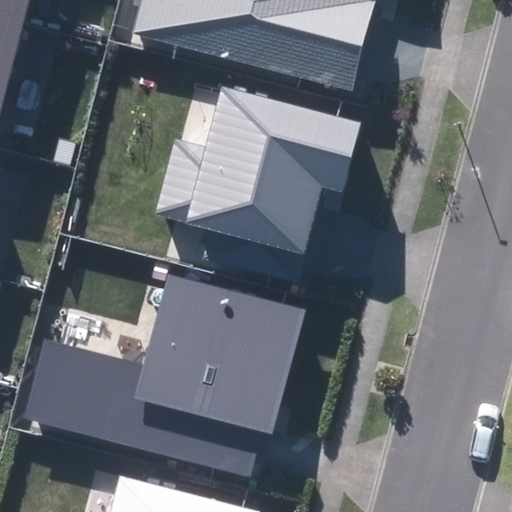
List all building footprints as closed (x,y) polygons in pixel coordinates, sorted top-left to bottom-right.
[(0,0),(0,9),(33,18),(38,0),(0,0)] [(144,0),(138,27),(358,82),(371,30),(378,0),(144,0)] [(0,119),(6,121),(33,18),(0,9),(0,119)] [(209,249),(305,274),(315,233),(330,175),(350,180),(367,111),(231,77),(215,138),(181,130),(172,165),(162,203),(217,217),(209,249)] [(30,408),(253,464),(261,433),(265,417),(277,420),(308,297),(178,263),(154,358),(50,332),(30,408)] [(266,511),(270,499),(128,461),(114,511),(266,511)]
